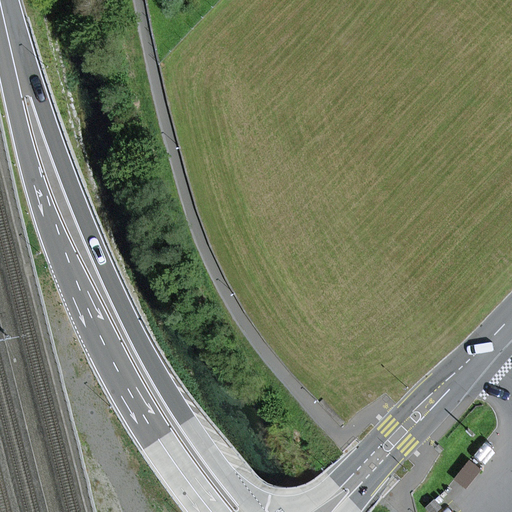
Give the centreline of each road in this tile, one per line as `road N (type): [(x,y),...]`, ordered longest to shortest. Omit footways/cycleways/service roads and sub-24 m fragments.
road 1 (primary): [(228,511),(172,434),(94,289),(48,168),(2,0)]
road 2 (residential): [(325,511),(511,316)]
